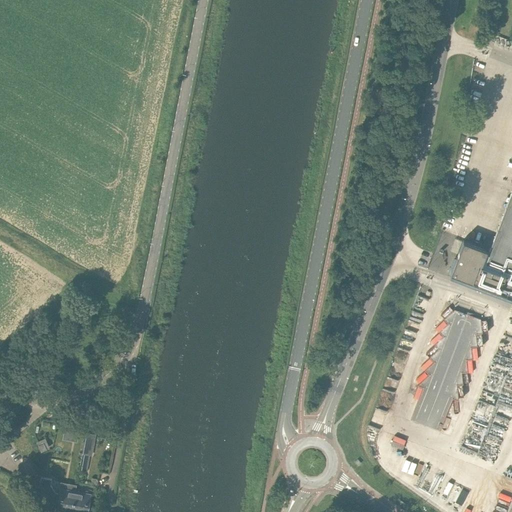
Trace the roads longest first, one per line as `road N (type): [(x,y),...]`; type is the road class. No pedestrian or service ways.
road 1 (unclassified): [(317,443),(417,180),(456,0)]
road 2 (tertiary): [(293,450),(283,425),(368,0)]
road 3 (tertiary): [(128,348),(202,0)]
road 4 (residential): [(106,511),(133,372),(128,348)]
